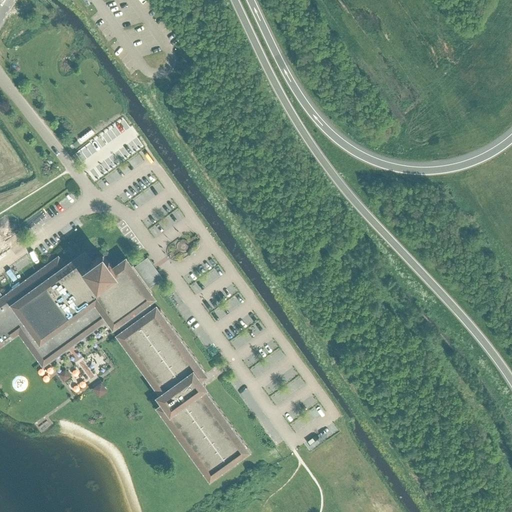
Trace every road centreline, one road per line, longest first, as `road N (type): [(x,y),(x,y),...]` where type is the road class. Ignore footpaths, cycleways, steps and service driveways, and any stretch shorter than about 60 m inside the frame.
road 1 (motorway): [(233,0),(323,163),(511,382)]
road 2 (motorway): [(511,138),(463,165),(435,170),(361,155),(303,102),(249,0)]
road 3 (unclassified): [(0,77),(94,198)]
